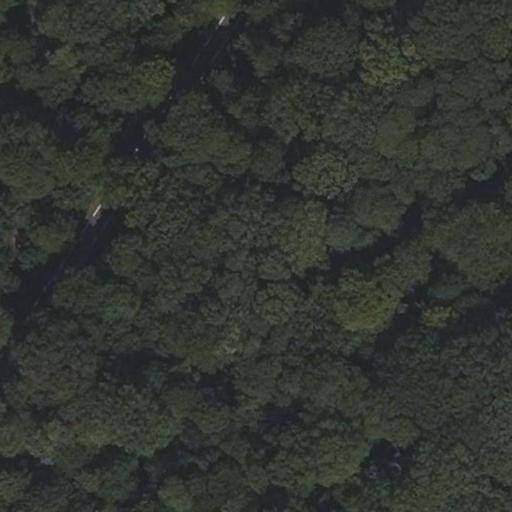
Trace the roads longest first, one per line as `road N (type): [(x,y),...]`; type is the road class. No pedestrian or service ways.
road 1 (unclassified): [(0,399),(255,0)]
road 2 (track): [(511,337),(149,511)]
